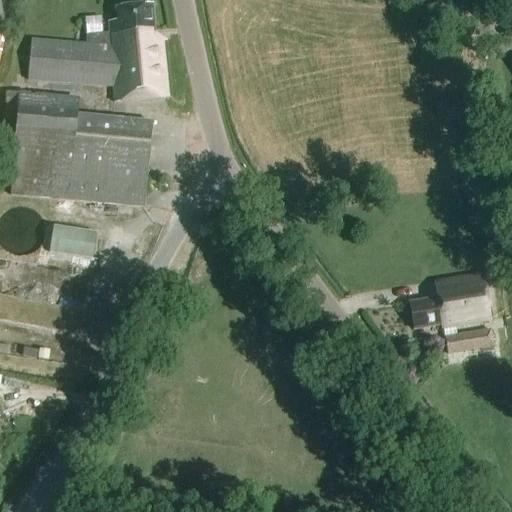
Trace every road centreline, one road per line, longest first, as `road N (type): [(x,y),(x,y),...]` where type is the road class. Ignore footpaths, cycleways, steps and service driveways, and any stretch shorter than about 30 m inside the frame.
road 1 (unclassified): [(485,511),(236,184)]
road 2 (unclassified): [(28,511),(90,423),(178,229),(198,204),(236,184)]
road 3 (unclassified): [(236,184),(209,120),(182,0)]
